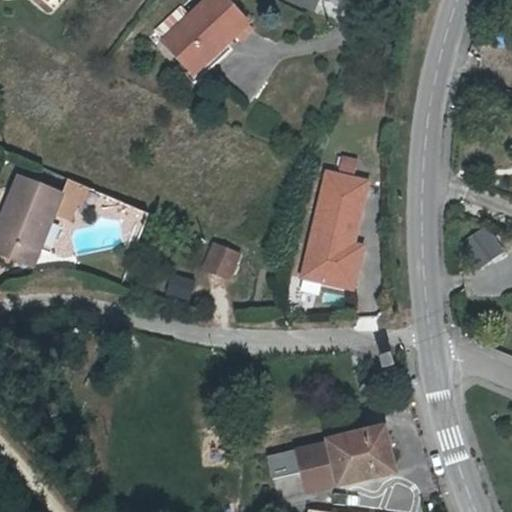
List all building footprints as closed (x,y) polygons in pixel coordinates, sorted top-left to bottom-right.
[(253,29),(227,0),(210,0),(164,39),(190,72),(235,36),(239,40),(253,29)] [(338,154),(336,168),(355,171),(357,157),(338,154)] [(345,289),(358,248),(371,206),(367,205),(373,186),(337,174),(305,277),(345,289)] [(79,194),(60,185),(52,207),(47,218),(62,224),(69,208),(73,209),(79,194)] [(52,207),(12,190),(0,218),(0,264),(24,274),(47,218),(52,207)] [(478,265),(502,253),(487,224),(463,237),(478,265)] [(358,248),(345,289),(354,292),(367,251),(358,248)] [(249,267),(226,257),(216,280),(239,290),(249,267)] [(163,293),(187,299),(193,277),(169,271),(163,293)] [(385,361),(383,349),(371,351),(373,362),(385,361)] [(329,464),(335,488),(395,472),(382,425),(267,455),(273,479),(299,472),(329,464)] [(317,492),(335,488),(329,464),(299,472),(305,495),(317,492)] [(299,472),(273,479),(280,508),(319,499),(317,492),(305,495),(299,472)]
